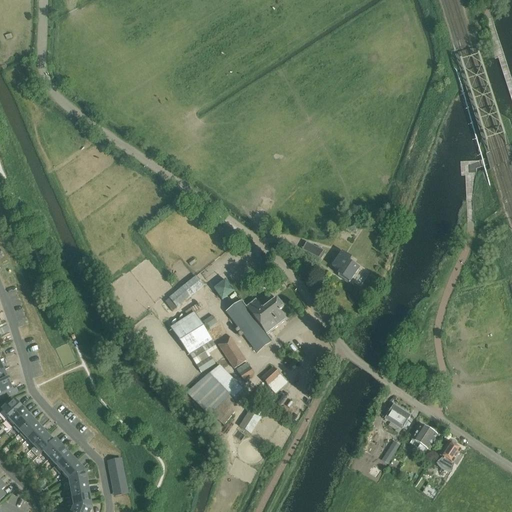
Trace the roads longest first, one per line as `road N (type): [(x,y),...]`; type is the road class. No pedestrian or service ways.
road 1 (unclassified): [(511,469),(351,357),(266,249),(57,98),(42,70),(43,0)]
road 2 (residential): [(111,511),(100,462),(31,389),(0,288)]
